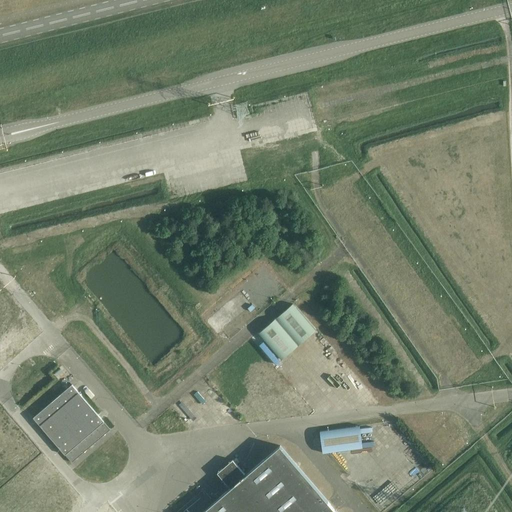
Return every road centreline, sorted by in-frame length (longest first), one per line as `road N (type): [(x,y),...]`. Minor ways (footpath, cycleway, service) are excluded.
road 1 (unclassified): [(0,136),(511,7)]
road 2 (track): [(306,117),(321,200),(511,480)]
road 3 (track): [(511,56),(313,108)]
road 4 (unclassified): [(138,0),(0,34)]
